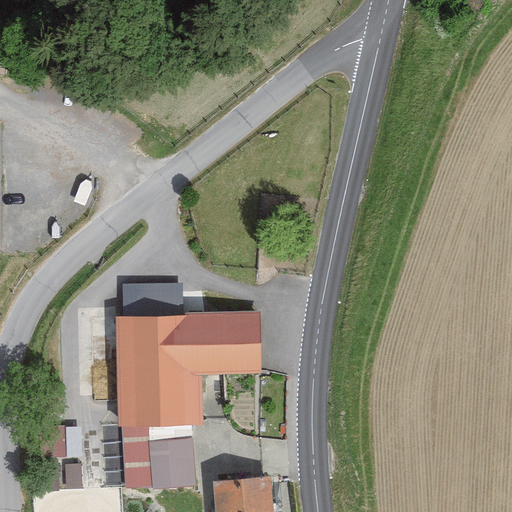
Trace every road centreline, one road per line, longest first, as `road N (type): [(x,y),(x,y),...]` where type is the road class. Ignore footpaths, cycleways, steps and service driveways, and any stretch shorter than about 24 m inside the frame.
road 1 (unclassified): [(387,34),(46,287),(8,404),(14,511)]
road 2 (secondary): [(387,34),(327,307),(313,425),(319,511)]
